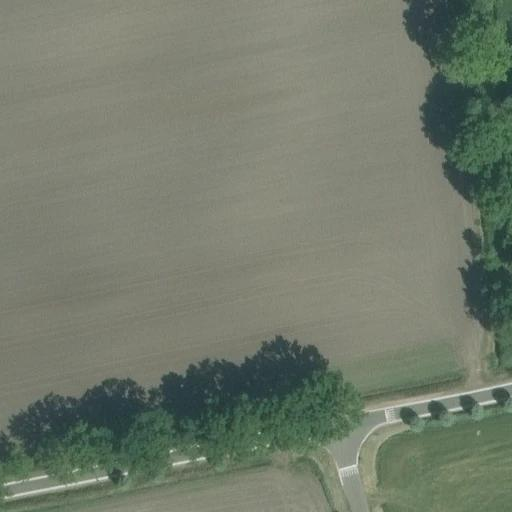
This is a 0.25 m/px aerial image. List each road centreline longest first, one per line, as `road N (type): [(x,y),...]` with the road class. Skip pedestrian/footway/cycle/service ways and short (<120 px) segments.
road 1 (unclassified): [(0,493),(334,432)]
road 2 (track): [(511,261),(476,0)]
road 3 (unclassified): [(334,432),(511,388)]
